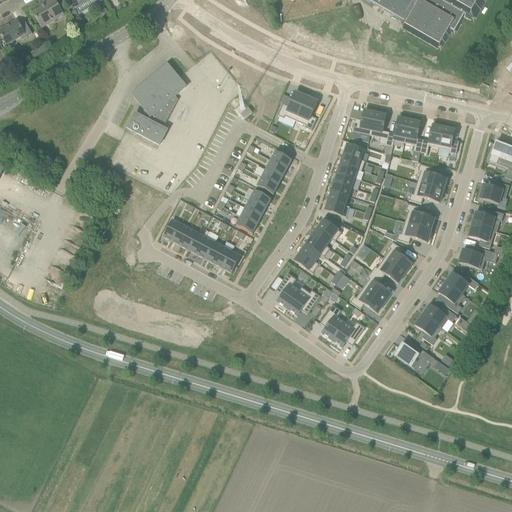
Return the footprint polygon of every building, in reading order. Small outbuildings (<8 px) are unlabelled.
[(64,16),(59,7),(54,0),(51,0),(40,7),(42,9),(33,14),(42,29),(64,16)] [(71,0),(80,14),(89,9),(85,3),(90,0),(71,0)] [(451,34),(455,36),(461,25),(458,23),(461,16),(474,23),(487,0),(359,0),(372,7),(373,5),(393,15),(391,18),(400,23),(397,27),(440,52),(445,44),(451,34)] [(0,31),(0,34),(4,41),(7,47),(21,38),(23,41),(32,35),(26,25),(21,28),(17,21),(0,31)] [(72,21),(67,23),(71,30),(76,27),(72,21)] [(135,114),(127,130),(159,147),(167,132),(163,129),(178,100),(175,97),(186,88),(169,68),(134,98),(144,111),(141,118),(135,114)] [(283,105),(277,117),(284,120),(285,118),(295,123),(298,116),(306,98),(295,93),(288,108),(283,105)] [(298,116),(295,123),(306,127),(305,129),(311,132),(316,120),(310,118),(317,103),(306,98),(298,116)] [(248,109),(239,116),(243,121),(252,114),(248,109)] [(355,121),(352,133),(370,137),(375,114),(364,112),(361,122),(355,121)] [(375,114),(370,137),(380,139),(379,145),(386,147),(388,134),(382,133),(386,117),(375,114)] [(388,134),(386,147),(392,148),(394,142),(404,144),(409,122),(398,119),(394,135),(388,134)] [(409,122),(404,144),(414,147),(413,153),(420,154),(423,141),(416,140),(420,124),(409,122)] [(423,141),(420,154),(427,156),(428,147),(439,150),(443,129),(432,127),(429,143),(423,141)] [(443,129),(439,150),(449,152),(449,154),(456,156),(458,143),(452,142),(454,132),(443,129)] [(511,149),(496,143),(491,155),(499,158),(496,165),(508,170),(511,171),(511,173),(511,175),(507,173),(504,179),(511,182),(511,181),(511,149)] [(347,146),(343,156),(360,162),(360,161),(363,152),(347,146)] [(275,153),(270,162),(287,170),(292,162),(275,153)] [(343,156),(340,166),(357,171),(357,172),(361,173),(364,163),(360,161),(360,162),(343,156)] [(270,162),(266,170),(282,179),(287,170),(270,162)] [(340,166),(337,175),(354,180),(357,172),(357,171),(340,166)] [(419,173),(416,185),(443,193),(446,181),(430,176),(432,170),(420,166),(418,173),(419,173)] [(266,170),(261,179),(278,188),(282,179),(266,170)] [(482,182),(488,184),(490,178),(476,173),(468,194),(476,197),(482,182)] [(337,175),(334,184),(351,189),(354,180),(337,175)] [(385,180),(383,187),(389,189),(392,177),(387,175),(385,180)] [(261,179),(256,188),(273,197),(278,188),(261,179)] [(483,186),(479,200),(498,206),(500,199),(505,201),(509,187),(495,183),(493,189),(483,186)] [(334,184),(331,193),(348,198),(351,189),(334,184)] [(410,195),(408,202),(421,206),(423,200),(439,205),(443,193),(416,185),(413,196),(410,195)] [(254,192),(249,201),(266,210),(271,201),(254,192)] [(331,193),(328,202),(345,208),(345,207),(348,198),(331,193)] [(249,201),(245,210),(261,218),(266,210),(249,201)] [(328,202),(325,212),(346,219),(349,209),(345,207),(345,208),(328,202)] [(407,213),(404,224),(430,232),(434,220),(418,215),(420,209),(407,205),(405,212),(407,213)] [(245,210),(240,218),(257,227),(261,218),(245,210)] [(475,214),(471,226),(495,233),(494,233),(496,234),(500,222),(501,223),(503,215),(489,211),(487,217),(475,214)] [(240,218),(236,227),(252,236),(257,227),(240,218)] [(172,221),(163,238),(171,243),(181,226),(172,221)] [(323,221),(317,230),(331,240),(331,241),(335,243),(341,234),(323,221)] [(398,235),(396,242),(409,245),(410,239),(427,244),(430,232),(404,224),(401,235),(398,235)] [(181,226),(171,243),(180,248),(189,230),(181,226)] [(471,226),(468,238),(480,242),(478,247),(489,251),(494,233),(495,233),(471,226)] [(189,230),(180,248),(188,252),(198,235),(189,230)] [(317,230),(312,238),(325,248),(326,248),(331,241),(331,240),(317,230)] [(198,235),(188,252),(197,257),(206,239),(198,235)] [(312,238),(306,246),(320,256),(324,259),(330,250),(326,248),(325,248),(312,238)] [(206,239),(197,257),(205,261),(215,244),(206,239)] [(215,244),(205,261),(214,266),(223,248),(215,244)] [(390,251),(383,260),(405,275),(412,265),(399,256),(403,251),(392,244),(388,249),(390,251)] [(306,246),(300,254),(315,264),(315,263),(320,256),(306,246)] [(223,248),(214,266),(222,270),(232,253),(223,248)] [(462,251),(458,264),(482,271),(484,262),(495,265),(498,255),(484,251),(475,249),(473,254),(462,251)] [(232,253),(222,270),(231,275),(241,258),(232,253)] [(300,254),(294,263),(312,275),(319,266),(315,263),(315,264),(300,254)] [(375,268),(371,274),(381,281),(385,276),(398,285),(405,275),(383,260),(377,269),(375,268)] [(302,273),(298,278),(305,282),(308,278),(302,273)] [(369,281),(362,290),(384,305),(391,295),(378,286),(381,281),(371,274),(367,279),(369,281)] [(452,274),(445,284),(461,296),(462,296),(468,287),(474,291),(478,285),(465,276),(462,281),(452,274)] [(287,275),(274,293),(281,298),(277,303),(287,310),(299,293),(291,287),(295,281),(287,275)] [(339,281),(336,285),(342,290),(349,280),(343,275),(339,281)] [(445,284),(438,294),(448,301),(444,306),(457,315),(461,309),(458,307),(464,297),(462,296),(445,284)] [(302,289),(287,310),(297,318),(301,312),(307,316),(320,298),(311,292),(309,295),(302,289)] [(333,289),(330,293),(332,294),(337,298),(340,294),(333,289)] [(353,298),(349,304),(360,311),(364,306),(377,315),(384,305),(362,290),(356,300),(353,298)] [(429,306),(422,316),(441,330),(447,334),(453,325),(451,324),(456,317),(443,308),(439,313),(429,306)] [(316,307),(311,315),(315,318),(320,310),(316,307)] [(332,307),(319,325),(325,329),(321,335),(332,342),(344,325),(336,319),(340,313),(332,307)] [(354,310),(352,314),(358,318),(361,314),(354,310)] [(422,316),(415,327),(425,334),(422,339),(432,347),(436,341),(434,339),(441,330),(422,316)] [(466,323),(462,329),(470,335),(473,328),(466,323)] [(344,325),(332,342),(342,349),(346,344),(352,348),(365,330),(356,324),(352,330),(344,325)] [(422,343),(420,347),(426,352),(429,348),(422,343)] [(400,349),(394,356),(413,370),(422,375),(428,366),(433,359),(415,347),(412,352),(404,347),(403,346),(402,345),(402,346),(399,349),(400,349)] [(445,368),(441,374),(445,377),(449,371),(445,368)]
